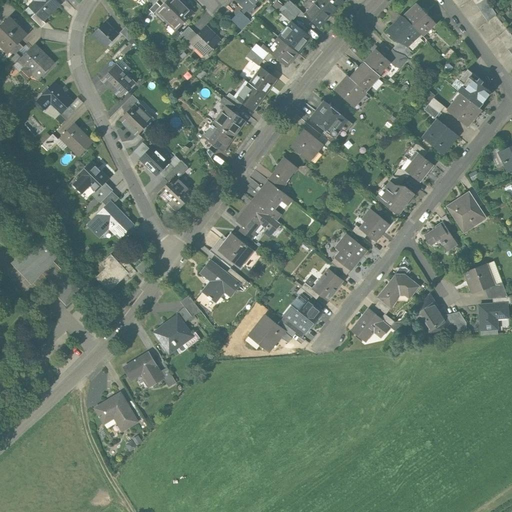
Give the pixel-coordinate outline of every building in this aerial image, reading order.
[(35,0),(32,4),(39,10),(39,11),(46,17),(63,1),(61,0),(35,0)] [(184,0),(167,0),(159,8),(179,28),(196,11),(184,0)] [(303,8),(293,0),(288,0),(286,3),(299,14),(303,8)] [(317,0),(307,12),(321,25),(334,10),(334,9),(323,0),(317,0)] [(323,0),(334,9),(342,0),(323,0)] [(489,4),(486,0),(484,0),(476,5),(480,11),(489,4)] [(299,14),(286,3),(282,9),(294,19),(299,14)] [(435,24),(416,4),(403,16),(421,35),(422,36),(435,24)] [(489,4),(480,11),(483,16),(493,10),(489,4)] [(253,18),(242,8),(234,17),(244,27),(253,18)] [(39,11),(39,10),(34,15),(45,25),(50,20),(46,17),(39,11)] [(493,10),(483,16),(487,22),(495,16),(496,15),(493,10)] [(13,15),(0,27),(0,38),(0,39),(1,40),(4,37),(14,47),(22,40),(28,33),(17,21),(18,20),(13,15)] [(403,16),(401,15),(387,28),(399,41),(407,48),(421,35),(403,16)] [(487,22),(486,23),(490,28),(499,20),(495,16),(487,22)] [(108,20),(97,32),(109,44),(121,33),(108,20)] [(503,25),(499,20),(490,28),(493,32),(503,25)] [(312,34),(296,21),(291,27),(288,25),(281,34),(299,48),(300,50),(312,34)] [(129,23),(123,30),(131,38),(136,34),(129,23)] [(222,39),(207,24),(193,37),(208,52),(222,39)] [(503,25),(493,32),(497,37),(506,29),(503,25)] [(506,29),(497,37),(501,42),(510,34),(506,29)] [(299,48),(281,34),(277,39),(282,43),(275,51),(289,63),(295,55),(294,54),(299,48)] [(511,36),(510,34),(501,42),(505,46),(511,40),(511,36)] [(14,47),(13,49),(17,53),(22,48),(26,44),(22,40),(14,47)] [(407,48),(399,41),(394,46),(398,50),(406,58),(412,52),(407,48)] [(27,53),(22,58),(28,64),(26,66),(33,74),(35,71),(41,77),(58,61),(51,54),(50,55),(44,49),(45,48),(38,42),(27,53)] [(392,59),(377,45),(366,58),(379,70),(385,64),(386,65),(392,59)] [(17,53),(13,57),(18,62),(22,58),(27,53),(22,48),(17,53)] [(265,57),(254,48),(249,54),(261,62),(265,57)] [(398,50),(393,55),(403,65),(408,60),(406,58),(398,50)] [(367,87),(368,88),(383,73),(379,70),(366,58),(352,74),(367,87)] [(139,79),(120,60),(104,77),(123,95),(139,79)] [(453,67),(447,62),(442,68),(448,73),(453,67)] [(279,75),(264,63),(252,80),(268,91),(279,75)] [(484,83),(468,70),(466,73),(471,77),(464,85),(459,81),(456,79),(451,86),(459,92),(479,108),(491,93),(481,85),(484,83)] [(349,71),(336,86),(353,102),(367,87),(352,74),(349,71)] [(466,73),(459,81),(464,85),(471,77),(466,73)] [(252,80),(250,78),(239,94),(238,95),(244,99),(256,107),(268,91),(252,80)] [(58,80),(46,91),(47,92),(41,98),(48,105),(54,99),(65,110),(72,103),(76,99),(58,80)] [(239,94),(233,89),(228,94),(238,101),(241,103),(244,99),(238,95),(239,94)] [(136,91),(126,101),(131,107),(138,100),(139,100),(142,97),(136,91)] [(435,96),(429,91),(424,97),(430,102),(434,98),(435,96)] [(461,95),(448,111),(468,127),(482,110),(479,108),(459,92),(458,93),(461,95)] [(228,94),(227,93),(223,99),(228,103),(229,102),(234,106),(238,101),(228,94)] [(354,119),(327,97),(313,114),(327,126),(335,132),(336,132),(338,134),(345,124),(348,127),(354,119)] [(445,107),(434,98),(430,102),(428,105),(439,114),(445,107)] [(139,100),(138,100),(131,107),(123,115),(139,132),(155,116),(139,100)] [(228,103),(217,118),(237,132),(248,117),(234,106),(229,102),(228,103)] [(65,110),(63,112),(68,118),(77,109),(72,103),(65,110)] [(439,114),(428,105),(424,110),(435,119),(439,114)] [(217,118),(212,123),(210,123),(208,127),(208,128),(205,132),(215,139),(226,147),(237,132),(217,118)] [(96,139),(77,120),(64,133),(83,152),(96,139)] [(457,136),(437,120),(432,127),(433,129),(424,140),(441,153),(450,143),(451,144),(457,136)] [(308,125),(294,143),(311,157),(325,140),(325,139),(320,135),(308,125)] [(335,132),(327,126),(324,130),(337,141),(341,136),(338,134),(336,132),(335,132)] [(215,139),(205,132),(201,128),(199,131),(209,146),(215,139)] [(337,141),(324,130),(320,135),(325,139),(325,140),(333,146),(337,141)] [(146,138),(137,147),(144,154),(153,145),(146,138)] [(171,158),(156,142),(153,145),(144,154),(159,170),(162,168),(171,158)] [(428,153),(417,144),(413,149),(418,153),(424,158),(428,153)] [(511,145),(498,153),(503,164),(505,163),(508,169),(511,166),(511,145)] [(287,153),(281,160),(282,161),(271,175),(283,185),(289,178),(288,177),(299,162),(287,153)] [(424,158),(418,153),(411,162),(427,174),(434,166),(424,158)] [(185,154),(178,163),(185,168),(191,159),(185,154)] [(95,158),(83,170),(84,172),(76,180),(85,189),(93,181),(99,187),(108,178),(112,174),(95,158)] [(171,158),(162,168),(167,173),(177,163),(171,158)] [(427,174),(411,162),(405,170),(411,175),(420,183),(427,174)] [(405,170),(400,166),(396,171),(405,178),(407,180),(411,175),(405,170)] [(196,188),(178,170),(161,188),(179,206),(196,188)] [(396,171),(394,170),(390,175),(392,177),(401,183),(405,178),(396,171)] [(283,185),(271,175),(255,196),(279,215),(284,210),(277,204),(284,196),(290,201),(295,195),(283,185)] [(401,183),(392,177),(379,193),(394,205),(393,205),(399,210),(408,200),(408,201),(414,194),(401,183)] [(99,187),(95,191),(103,199),(105,197),(116,186),(108,178),(99,187)] [(116,186),(105,197),(111,203),(122,193),(116,186)] [(484,205),(474,190),(466,196),(468,199),(471,197),(479,209),(484,205)] [(279,215),(255,196),(240,216),(246,221),(256,228),(264,218),(270,223),(267,228),(272,232),(283,218),(279,215)] [(468,199),(458,206),(455,202),(447,207),(461,228),(473,221),(476,225),(485,219),(479,209),(471,197),(468,199)] [(108,203),(93,218),(103,229),(113,219),(127,234),(131,230),(139,222),(120,203),(114,209),(108,203)] [(376,206),(362,223),(370,229),(369,230),(377,236),(391,219),(376,206)] [(452,226),(446,216),(441,219),(442,221),(447,229),(452,226)] [(139,222),(131,230),(139,237),(149,235),(148,231),(149,230),(140,221),(139,222)] [(256,228),(246,221),(243,226),(254,235),(258,230),(256,228)] [(442,221),(432,228),(433,230),(424,235),(431,246),(440,240),(441,242),(441,243),(442,245),(445,243),(450,250),(458,245),(447,229),(442,221)] [(264,251),(234,227),(227,236),(223,233),(217,241),(227,250),(243,262),(245,259),(253,266),(264,251)] [(368,244),(348,228),(342,236),(347,240),(343,246),(342,245),(337,252),(353,265),(360,255),(359,254),(368,244)] [(48,234),(17,257),(37,278),(46,267),(65,287),(62,290),(71,300),(85,286),(57,256),(63,250),(48,234)] [(227,250),(217,241),(213,246),(224,254),(227,250)] [(111,263),(100,272),(112,285),(131,268),(115,250),(106,258),(111,263)] [(230,267),(214,254),(204,267),(214,275),(205,286),(211,290),(211,292),(213,294),(214,293),(219,296),(224,290),(221,288),(227,280),(232,284),(238,277),(239,275),(230,267)] [(247,273),(234,262),(230,267),(239,275),(238,277),(242,280),(247,273)] [(315,282),(322,289),(330,294),(345,275),(330,263),(315,282)] [(486,264),(464,272),(472,293),(494,285),(486,264)] [(397,269),(380,291),(382,293),(392,301),(402,289),(411,296),(419,286),(397,269)] [(315,282),(308,276),(304,281),(308,285),(319,293),(322,289),(315,282)] [(319,293),(308,285),(304,290),(309,294),(315,299),(319,294),(319,293)] [(392,301),(382,293),(377,299),(387,307),(387,308),(392,301)] [(309,294),(293,314),(307,326),(324,306),(315,299),(309,294)] [(430,296),(414,315),(420,324),(423,322),(429,332),(450,327),(430,296)] [(188,301),(179,308),(180,309),(187,317),(195,311),(188,301)] [(383,312),(371,302),(354,323),(366,333),(376,320),(380,323),(378,325),(384,330),(392,321),(392,320),(382,313),(383,312)] [(494,304),(479,305),(481,330),(497,329),(496,317),(507,316),(507,304),(507,303),(494,304)] [(402,320),(387,308),(387,307),(383,312),(382,313),(392,320),(392,321),(398,325),(402,320)] [(180,309),(158,327),(173,347),(196,329),(187,317),(180,309)] [(282,321),(268,309),(252,329),(272,344),(283,331),(287,325),(282,321)] [(298,326),(286,316),(282,321),(287,325),(283,331),(290,336),(298,326)] [(152,347),(129,361),(136,372),(146,366),(154,380),(168,372),(152,347)] [(124,387),(100,402),(108,417),(120,409),(128,423),(141,415),(124,387)]
